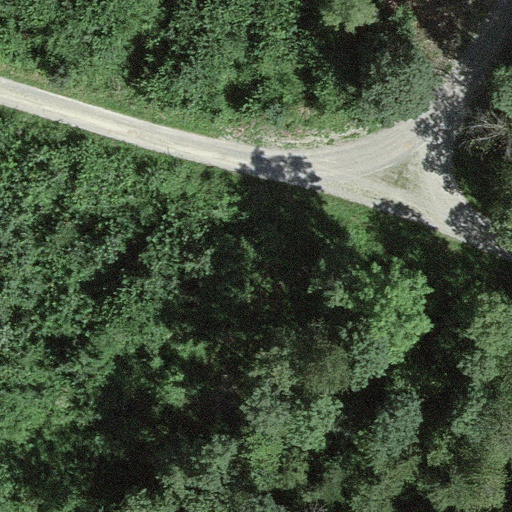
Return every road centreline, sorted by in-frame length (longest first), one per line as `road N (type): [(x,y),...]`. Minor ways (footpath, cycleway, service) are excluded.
road 1 (track): [(0,87),(414,209),(511,248)]
road 2 (track): [(509,0),(452,97),(414,209)]
